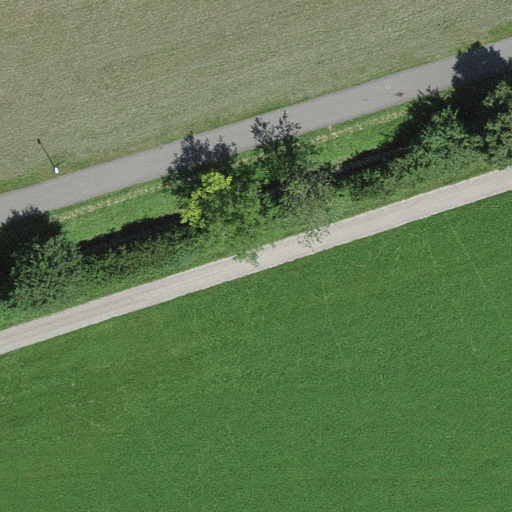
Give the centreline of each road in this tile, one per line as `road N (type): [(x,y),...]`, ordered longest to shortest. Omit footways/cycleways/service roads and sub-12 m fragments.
road 1 (track): [(511,176),(0,342)]
road 2 (track): [(511,45),(0,199)]
